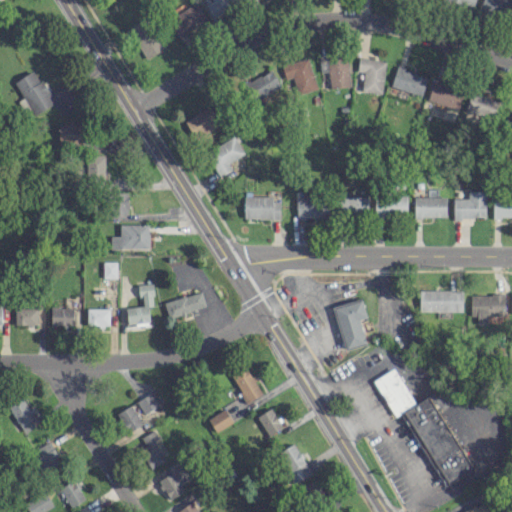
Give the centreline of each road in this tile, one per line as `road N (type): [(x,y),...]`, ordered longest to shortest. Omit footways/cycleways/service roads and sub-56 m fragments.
road 1 (secondary): [(69,0),(389,511)]
road 2 (residential): [(137,104),(279,24),(317,16),(511,61)]
road 3 (tertiary): [(226,255),(511,256)]
road 4 (residential): [(0,361),(173,354),(262,312)]
road 5 (residential): [(62,361),(67,393),(137,511)]
